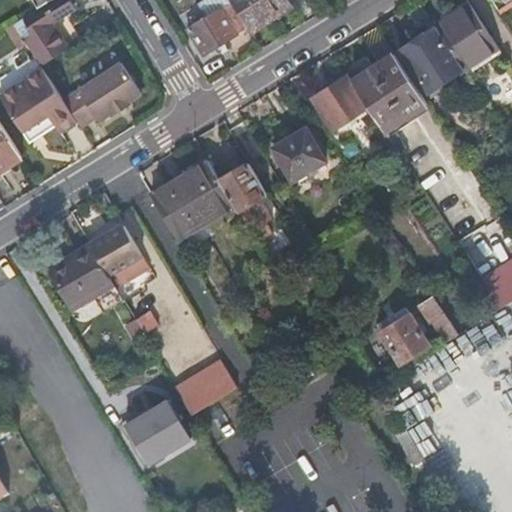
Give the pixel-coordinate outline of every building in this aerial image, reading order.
[(24,18),(15,24),(28,44),(43,66),(70,49),(54,24),(76,10),(70,0),(56,0),(25,19),(24,18)] [(53,0),(34,0),(40,8),(53,0)] [(232,0),(205,0),(199,4),(208,17),(189,29),(205,55),(240,34),(240,33),(249,27),(232,0)] [(232,0),(254,32),(293,6),(289,0),(232,0)] [(511,3),(511,0),(492,0),(500,12),(511,3)] [(500,48),(471,5),(438,26),(466,70),(500,48)] [(28,44),(15,24),(7,30),(20,50),(28,44)] [(438,26),(402,49),(431,93),(466,70),(438,26)] [(429,104),(396,54),(380,64),(413,114),(429,104)] [(33,61),(0,79),(0,93),(39,72),(33,61)] [(123,62),(65,100),(78,121),(83,128),(98,117),(101,122),(113,114),(114,116),(133,103),(132,102),(144,94),(123,62)] [(413,114),(380,64),(354,81),(387,131),(413,114)] [(44,69),(2,96),(32,143),(57,126),(61,132),(78,121),(65,100),(44,69)] [(369,108),(348,76),(314,98),(335,131),(369,108)] [(0,173),(24,158),(0,121),(0,173)] [(328,162),(308,127),(275,147),(294,181),(328,162)] [(408,148),(398,132),(391,137),(401,152),(408,148)] [(152,193),(180,241),(237,207),(221,180),(209,160),(194,169),(163,187),(152,193)] [(240,212),(258,242),(275,232),(268,222),(273,219),(262,200),(270,195),(250,162),(221,180),(237,207),(240,212)] [(143,255),(125,225),(91,245),(115,284),(116,286),(150,267),(143,255)] [(115,284),(91,245),(51,270),(74,308),(94,296),(115,284)] [(511,267),(486,283),(503,309),(511,302),(511,267)] [(94,296),(100,304),(120,293),(116,286),(115,284),(94,296)] [(435,295),(420,305),(431,323),(432,322),(446,343),(461,334),(435,295)] [(379,326),(383,332),(412,315),(408,309),(379,326)] [(150,310),(136,319),(145,335),(160,327),(150,310)] [(431,347),(412,315),(383,332),(402,364),(431,347)] [(137,344),(147,338),(136,319),(126,326),(137,344)] [(291,343),(297,353),(318,341),(312,331),(291,343)] [(250,356),(261,375),(270,369),(259,351),(250,356)] [(223,361),(177,389),(193,416),(239,388),(223,361)] [(447,389),(400,415),(433,475),(480,449),(447,389)] [(192,437),(170,401),(129,426),(151,462),(192,437)] [(457,498),(492,482),(479,455),(445,471),(457,498)] [(0,503),(11,497),(0,478),(0,503)]
